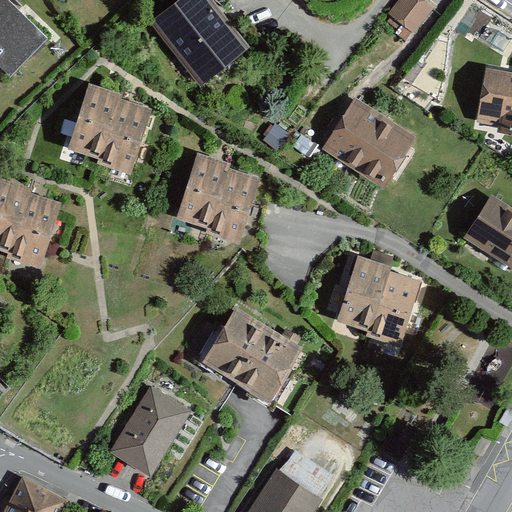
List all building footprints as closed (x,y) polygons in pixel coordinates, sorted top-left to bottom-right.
[(48,45),(2,0),(0,0),(0,76),(8,85),(48,45)] [(205,0),(183,0),(146,28),(197,95),(248,57),(205,0)] [(399,0),(384,18),(408,38),(435,6),(427,0),(399,0)] [(511,79),(486,75),(475,137),(511,143),(511,79)] [(118,107),(120,101),(88,92),(69,157),(101,166),(118,107)] [(419,144),(354,104),(321,157),(386,197),(419,144)] [(131,181),(151,116),(118,107),(101,166),(99,172),(131,181)] [(227,176),(229,169),(197,159),(178,225),(211,234),(227,176)] [(241,250),(260,185),(227,176),(211,234),(209,241),(241,250)] [(33,193),(0,182),(0,259),(11,263),(30,201),(33,193)] [(63,211),(30,201),(11,263),(8,272),(41,282),(63,211)] [(511,275),(511,213),(491,201),(463,247),(511,276),(511,275)] [(370,337),(388,272),(356,262),(337,327),(370,337)] [(420,288),(387,278),(370,337),(368,343),(401,355),(420,288)] [(237,313),(203,368),(272,410),(305,354),(237,313)] [(193,419),(149,393),(109,461),(152,487),(193,419)] [(402,466),(412,446),(390,434),(379,454),(402,466)] [(290,452),(250,511),(316,511),(336,481),(290,452)] [(23,479),(6,511),(63,511),(69,501),(23,479)]
